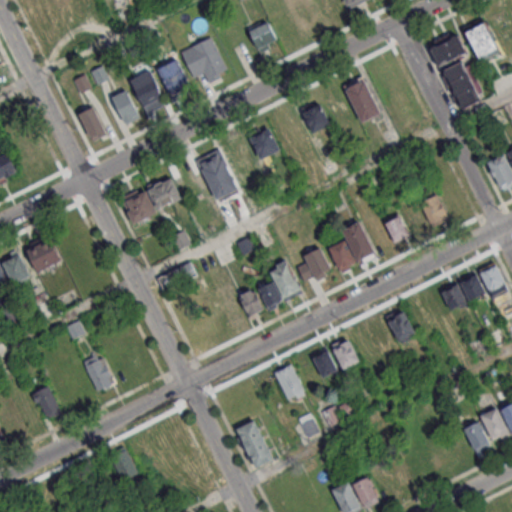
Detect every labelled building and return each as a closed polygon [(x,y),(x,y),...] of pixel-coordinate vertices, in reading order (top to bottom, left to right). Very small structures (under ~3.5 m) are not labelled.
[(19,0),(28,15),(50,2),(54,8),(68,0),(19,0)] [(364,0),(344,0),(348,8),(364,0)] [(249,30),(268,21),(277,38),(258,48),(249,30)] [(465,31),(485,22),(498,48),(477,58),(465,31)] [(428,48),(458,33),(468,52),(437,66),(428,48)] [(181,51),(211,35),(227,67),(197,83),(181,51)] [(442,69),(462,60),(480,99),(461,108),(442,69)] [(90,71),(103,64),(110,78),(97,84),(90,71)] [(159,75),(182,64),(191,82),(168,93),(159,75)] [(73,79),(85,73),(91,86),(80,92),(73,79)] [(133,87),(155,76),(165,95),(143,106),(133,87)] [(344,86),(364,77),(380,111),(360,120),(344,86)] [(112,95),(126,88),(140,114),(125,122),(112,95)] [(302,112),(322,102),(333,125),(312,135),(302,112)] [(78,114),(94,106),(107,133),(92,140),(78,114)] [(252,139),(272,129),(282,150),(261,159),(252,139)] [(0,155),(8,152),(17,170),(0,178),(0,155)] [(198,164),(222,152),(239,188),(215,199),(198,164)] [(486,162),(504,153),(511,169),(511,181),(499,188),(486,162)] [(326,176),(340,168),(333,156),(319,164),(326,176)] [(150,190),(173,178),(183,199),(159,210),(150,190)] [(123,200),(147,189),(158,213),(135,224),(123,200)] [(448,216),(434,223),(421,199),(435,192),(448,216)] [(400,208),(416,200),(428,223),(412,231),(400,208)] [(361,216),(376,208),(393,241),(378,249),(361,216)] [(409,236),(396,243),(384,221),(398,214),(409,236)] [(343,229),(358,221),(374,251),(358,259),(343,229)] [(235,243),(250,235),(255,246),(240,254),(235,243)] [(62,258),(37,271),(26,249),(51,237),(62,258)] [(330,247),(344,240),(356,265),(343,272),(330,247)] [(303,254),(319,246),(333,273),(317,281),(303,254)] [(20,253),(30,275),(12,283),(2,262),(20,253)] [(165,292),(157,277),(191,260),(199,275),(165,292)] [(270,271),(288,262),(304,291),(285,301),(270,271)] [(0,263),(10,282),(0,286),(0,263)] [(480,272),(495,264),(510,292),(495,300),(480,272)] [(487,294),(471,302),(460,280),(476,272),(487,294)] [(259,289),(272,282),(283,303),(270,309),(259,289)] [(452,315),(442,295),(459,286),(469,306),(452,315)] [(240,295),(253,288),(265,310),(251,317),(240,295)] [(387,318),(404,310),(418,338),(401,346),(387,318)] [(499,329),(505,340),(493,346),(487,335),(499,329)] [(480,338),(486,349),(474,355),(468,344),(480,338)] [(333,348),(349,339),(360,361),(344,370),(333,348)] [(119,385),(136,376),(117,342),(101,352),(119,385)] [(315,360),(330,353),(340,372),(325,379),(315,360)] [(84,365),(102,357),(115,382),(97,391),(84,365)] [(274,372),(292,362),(308,392),(289,402),(274,372)] [(32,393),(49,385),(61,409),(47,416),(40,401),(36,403),(32,393)] [(511,400),(511,431),(500,406),(511,400)] [(340,407),(351,401),(358,415),(346,420),(340,407)] [(321,412),(334,405),(343,422),(330,428),(321,412)] [(497,407),(509,430),(492,439),(480,415),(497,407)] [(307,437),(297,418),(310,411),(320,430),(307,437)] [(236,431),(257,420),(276,458),(256,468),(236,431)] [(480,421),(491,443),(474,451),(463,429),(480,421)] [(454,460),(442,436),(426,443),(437,468),(454,460)] [(138,472),(121,481),(109,457),(127,449),(138,472)] [(400,488),(417,480),(406,456),(389,463),(400,488)] [(368,477),(379,499),(365,506),(353,484),(368,477)] [(349,481),(361,506),(349,511),(343,511),(332,490),(349,481)]
